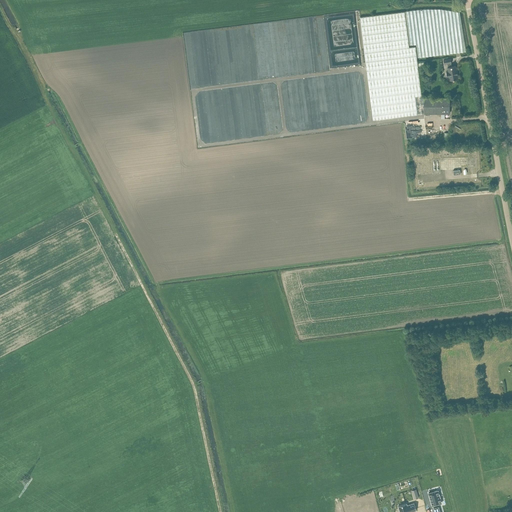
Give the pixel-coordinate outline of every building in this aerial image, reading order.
[(397,108),(423,105),(416,46),(409,47),(405,11),(360,17),(373,120),(398,116),(397,108)] [(449,76),(450,80),(458,79),(457,75),(458,75),(457,70),(456,70),(455,66),(452,66),(451,63),(451,62),(451,59),(444,60),(444,64),(447,63),(448,67),(448,71),(446,72),(447,72),(446,73),(446,74),(446,75),(447,75),(447,76),(447,77),(449,76)] [(462,111),(407,113),(408,138),(463,137),(462,125),(462,124),(462,111)] [(438,490),(429,493),(432,506),(442,503),(438,490)] [(351,502),(348,503),(349,509),(361,506),(360,500),(357,501),(356,498),(350,499),(351,502)] [(407,503),(398,506),(400,511),(409,511),(416,510),(414,503),(407,505),(407,503)]
